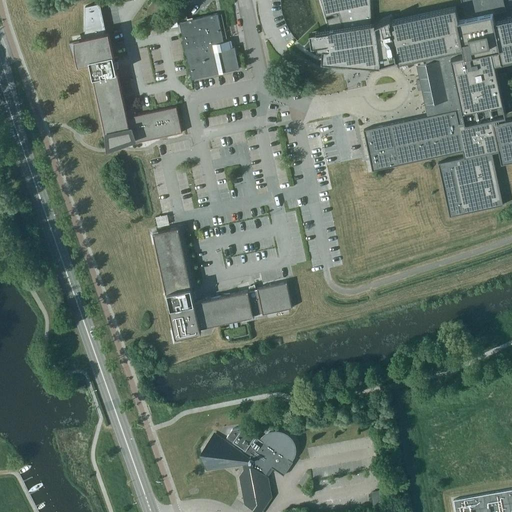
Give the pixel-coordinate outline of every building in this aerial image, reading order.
[(148,10),(155,15),(162,6),(155,0),(148,10)] [(322,56),(321,60),(366,64),(371,64),(380,65),(380,63),(397,58),(398,61),(409,58),(412,58),(424,55),(429,75),(431,88),(432,93),(434,101),(426,103),(428,114),(364,129),(370,156),(373,170),(376,169),(463,150),(465,156),(451,159),(439,162),(449,216),(463,213),(503,204),(492,152),(498,151),(501,164),(511,161),(511,119),(494,123),(493,117),(505,114),(503,101),(511,99),(511,85),(506,72),(497,74),(494,62),(501,61),(503,60),(511,58),(511,16),(494,20),(493,14),(506,11),(503,0),(460,0),(465,18),(458,19),(456,6),(391,20),(390,17),(375,23),(375,21),(371,22),(370,0),(320,0),(325,15),(328,25),(331,33),(310,38),(304,46),(307,48),(309,50),(312,52),(315,53),(318,55),(321,56),(322,56)] [(109,31),(105,31),(102,12),(100,2),(84,6),(84,16),(85,36),(74,39),(74,42),(74,47),(74,52),(75,57),(77,63),(77,65),(90,62),(92,76),(105,134),(106,133),(108,148),(124,142),(124,144),(182,132),(176,106),(133,115),(133,116),(127,117),(117,70),(116,71),(116,67),(118,67),(118,60),(114,61),(114,57),(118,56),(118,55),(114,56),(109,31)] [(182,17),(183,20),(187,20),(184,6),(179,7),(181,17),(182,17)] [(233,46),(231,39),(223,41),(217,13),(187,20),(183,20),(179,21),(191,78),(239,68),(234,46),(233,46)] [(328,152),(338,150),(330,118),(321,121),(328,152)] [(155,217),(157,227),(169,224),(167,214),(155,217)] [(245,317),(239,291),(211,297),(210,295),(202,298),(202,299),(194,301),(193,297),(196,297),(194,290),(192,291),(191,287),(192,287),(178,226),(153,232),(166,293),(167,293),(170,306),(169,306),(175,336),(201,331),(200,327),(245,317)] [(248,289),(239,291),(245,317),(253,315),(253,314),(262,312),(262,313),(292,307),(287,281),(257,287),(257,288),(256,288),(254,283),(249,285),(250,289),(248,290),(248,289)] [(224,331),(226,339),(246,335),(244,326),(224,331)] [(203,450),(207,469),(244,462),(246,469),(244,469),(240,475),(245,503),(258,511),(259,511),(271,496),(267,477),(273,468),(284,475),(293,461),(290,459),(293,456),(294,450),(294,447),(293,443),(293,441),(291,438),(289,435),(285,432),(279,431),(275,431),(271,431),(269,432),(267,433),(264,435),(261,440),(258,438),(242,427),(233,429),(227,437),(245,450),(243,453),(214,434),(203,450)] [(511,511),(511,488),(453,499),(455,511),(511,511)] [(370,491),(373,504),(382,502),(380,489),(370,491)]
